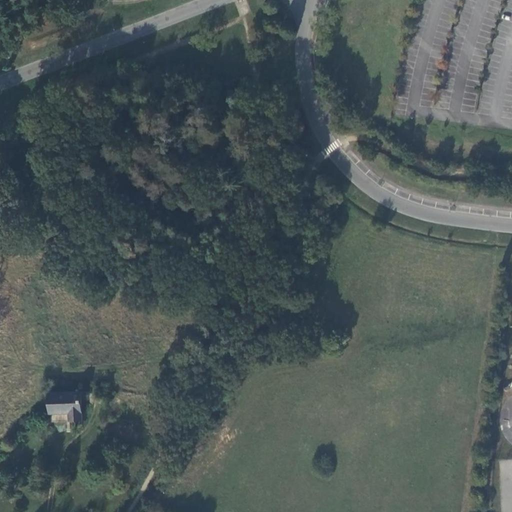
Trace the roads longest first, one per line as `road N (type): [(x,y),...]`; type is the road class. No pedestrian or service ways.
road 1 (tertiary): [(305,0),(307,88),(343,162),(394,200),(488,224)]
road 2 (unclassified): [(488,224),(458,511)]
road 3 (tertiary): [(219,0),(0,84)]
